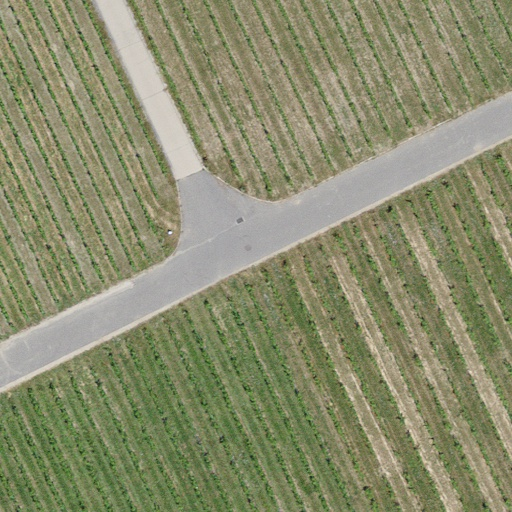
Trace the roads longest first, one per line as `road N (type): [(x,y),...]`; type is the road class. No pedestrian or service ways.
road 1 (unclassified): [(511,106),(224,262),(0,367)]
road 2 (track): [(224,262),(108,0)]
